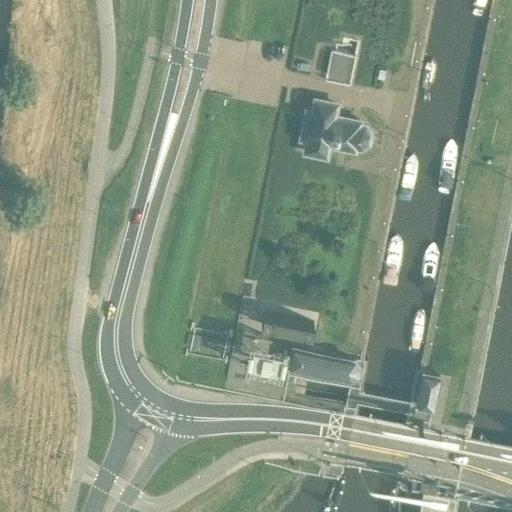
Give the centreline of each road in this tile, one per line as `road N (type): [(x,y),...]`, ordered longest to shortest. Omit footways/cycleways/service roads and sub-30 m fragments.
road 1 (secondary): [(511,462),(300,422),(172,418)]
road 2 (secondary): [(143,219),(199,61),(210,0)]
road 3 (secondary): [(186,0),(143,219)]
road 4 (secondary): [(145,403),(123,373),(116,345),(143,219)]
road 5 (tertiary): [(145,403),(91,511)]
